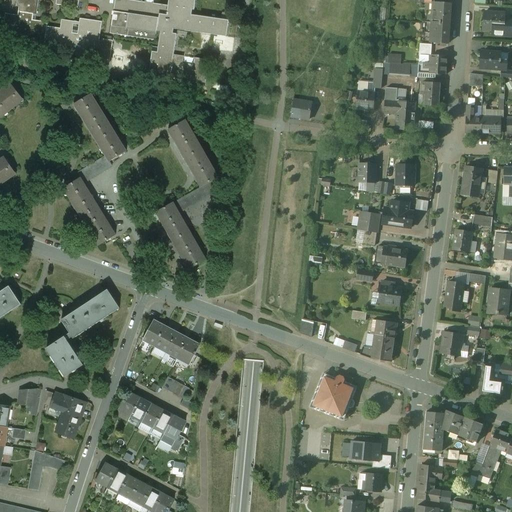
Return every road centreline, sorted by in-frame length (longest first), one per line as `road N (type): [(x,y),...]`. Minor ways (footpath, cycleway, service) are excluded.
road 1 (primary): [(305,0),(287,73),(238,511)]
road 2 (residential): [(149,289),(416,390)]
road 3 (residential): [(452,144),(416,390)]
road 4 (residential): [(0,234),(149,289)]
road 5 (residential): [(462,0),(452,144)]
road 6 (residential): [(106,403),(149,289)]
road 7 (residential): [(416,390),(404,511)]
